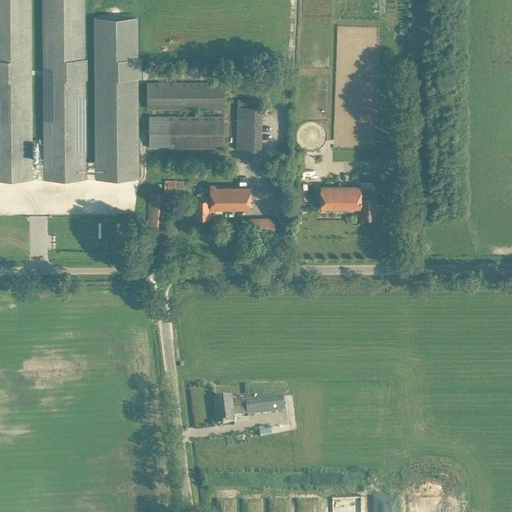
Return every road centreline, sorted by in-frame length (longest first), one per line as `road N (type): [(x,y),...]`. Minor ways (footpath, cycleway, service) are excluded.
road 1 (unclassified): [(167,277),(511,278)]
road 2 (unclassified): [(195,511),(167,277)]
road 3 (unknown): [(395,278),(394,168),(383,161),(324,165)]
road 4 (unclassified): [(0,279),(167,277)]
